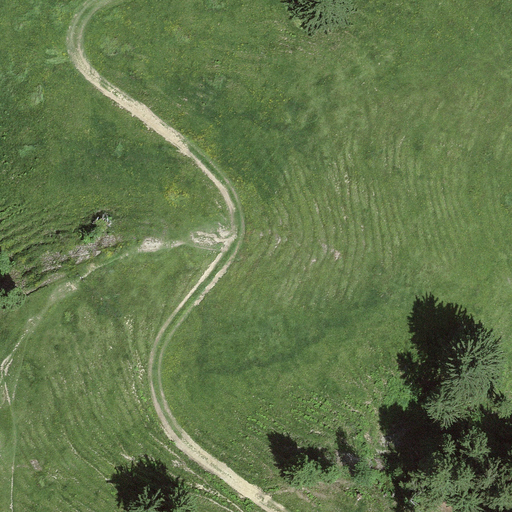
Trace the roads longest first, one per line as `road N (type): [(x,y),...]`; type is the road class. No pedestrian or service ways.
road 1 (track): [(237,234),(162,337),(154,389),(170,430),(278,511)]
road 2 (track): [(102,0),(80,25),(81,64),(216,169),(237,207),(237,234)]
